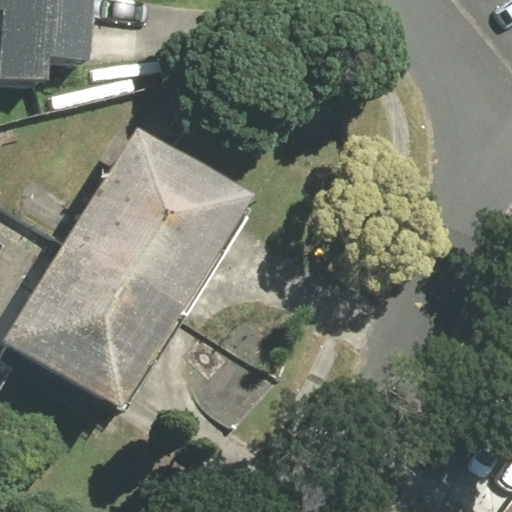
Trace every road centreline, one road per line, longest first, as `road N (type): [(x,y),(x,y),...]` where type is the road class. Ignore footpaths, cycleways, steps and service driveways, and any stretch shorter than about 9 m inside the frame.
road 1 (residential): [(306,511),(339,472),(434,312),(505,161)]
road 2 (residential): [(505,161),(392,0)]
